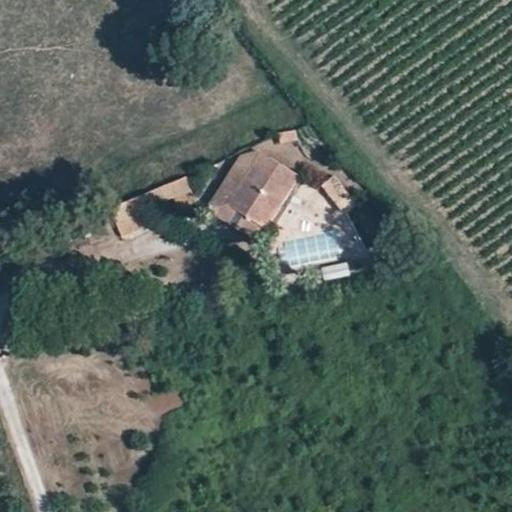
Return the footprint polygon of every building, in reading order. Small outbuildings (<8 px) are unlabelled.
[(177,33),(193,53),(209,41),(192,20),(177,33)] [(322,185),(338,203),(350,192),(335,174),(322,185)] [(245,177),(228,204),(267,229),(283,203),(245,177)] [(168,186),(178,211),(196,203),(186,179),(168,186)] [(346,262),(325,266),(327,278),(349,274),(346,262)]
